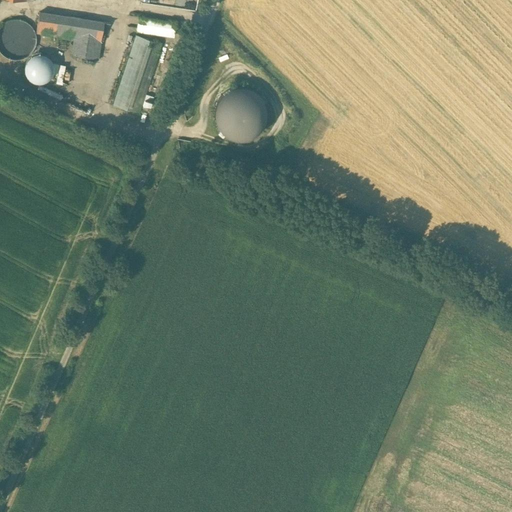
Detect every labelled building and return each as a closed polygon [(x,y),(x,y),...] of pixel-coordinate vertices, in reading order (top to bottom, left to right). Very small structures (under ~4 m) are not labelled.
[(77,17),(39,11),(36,32),(37,32),(75,38),(75,36),(77,17)] [(103,21),(77,17),(75,36),(100,40),(103,21)] [(34,47),(36,39),(34,31),(30,25),(23,20),(15,19),(8,21),(1,25),(0,26),(0,51),(2,54),(8,58),(16,59),(24,58),(30,53),(34,47)] [(158,19),(156,33),(174,36),(176,22),(158,19)] [(162,43),(135,34),(113,104),(139,113),(162,43)] [(100,40),(75,36),(75,38),(72,55),(97,59),(100,40)] [(27,58),(27,79),(53,79),(53,58),(27,58)] [(214,119),(217,126),(221,131),(226,136),(232,139),(239,140),(246,139),(252,137),(258,133),(263,128),(266,121),(268,114),(267,107),(264,100),(260,94),(254,89),(248,87),(241,86),(234,86),(227,89),(222,93),(217,99),(214,105),(213,112),(214,119)]
